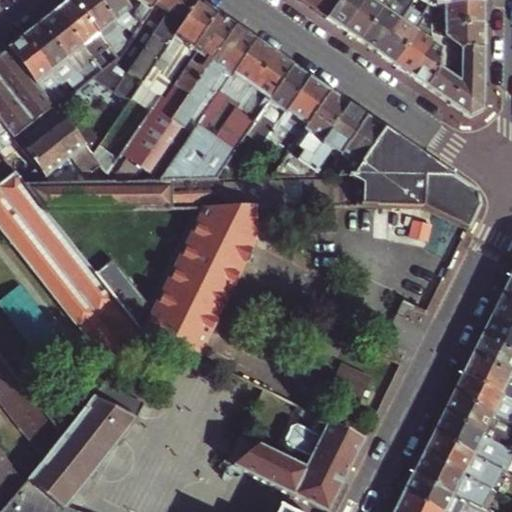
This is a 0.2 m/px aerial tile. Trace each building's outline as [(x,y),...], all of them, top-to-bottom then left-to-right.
[(91,40),(98,34),(71,0),(69,0),(55,12),(82,47),(92,60),(95,64),(102,72),(107,68),(98,56),(102,53),(91,40)] [(121,33),(122,33),(97,0),(71,0),(98,34),(109,48),(118,59),(128,43),(126,40),(121,44),(118,41),(124,37),(121,33)] [(129,102),(142,83),(197,2),(193,0),(158,0),(154,5),(141,25),(137,30),(128,43),(118,59),(107,68),(102,72),(90,81),(126,106),(129,102)] [(137,30),(141,25),(125,4),(122,0),(121,0),(97,0),(122,33),(133,25),(137,30)] [(141,25),(154,5),(158,0),(128,0),(125,4),(141,25)] [(339,0),(326,19),(344,31),(365,0),(339,0)] [(365,0),(344,31),(360,42),(383,10),(368,0),(365,0)] [(416,32),(428,14),(428,4),(423,0),(413,0),(409,7),(403,15),(399,21),(416,32)] [(129,102),(146,114),(215,15),(197,2),(142,83),(129,102)] [(360,42),(376,53),(399,21),(403,15),(387,3),(383,10),(360,42)] [(444,23),(484,25),(484,3),(432,6),(428,4),(428,14),(444,14),(444,23)] [(92,60),(82,47),(55,12),(39,24),(67,61),(76,72),(92,60)] [(140,168),(188,96),(234,28),(215,15),(146,114),(119,153),(140,168)] [(376,53),(393,65),(416,32),(399,21),(376,53)] [(461,49),(483,49),(484,25),(444,23),(444,36),(448,39),(454,43),(461,49)] [(76,72),(67,61),(39,24),(22,37),(62,86),(66,83),(74,93),(86,84),(76,72)] [(213,105),(231,78),(254,42),(234,28),(188,96),(140,168),(161,182),(163,179),(192,136),(197,129),(213,105)] [(393,65),(409,76),(432,43),(416,32),(393,65)] [(55,109),(70,97),(62,86),(22,37),(7,49),(45,97),(53,106),(53,107),(55,109)] [(197,129),(214,140),(272,54),(254,42),(231,78),(213,105),(197,129)] [(426,88),(439,70),(441,52),(441,50),(432,43),(409,76),(426,88)] [(53,106),(45,97),(7,49),(2,53),(39,101),(47,111),(53,106)] [(460,83),(451,77),(455,53),(441,52),(439,70),(426,88),(469,118),(483,111),(483,49),(461,49),(460,83)] [(0,121),(5,128),(39,101),(2,53),(0,54),(0,121)] [(217,181),(228,163),(247,136),(292,68),(272,54),(214,140),(197,129),(192,136),(163,179),(161,182),(217,181)] [(265,142),(272,131),(308,79),(292,68),(247,136),(262,146),(265,142)] [(288,133),(297,140),(303,131),(329,93),(308,79),(272,131),(265,142),(272,147),(269,151),(273,154),(288,133)] [(295,161),(305,167),(322,144),(347,106),(329,93),(303,131),(307,133),(297,146),(303,150),(295,161)] [(340,156),(343,152),(365,119),(347,106),(322,144),(305,167),(314,174),(331,150),(340,156)] [(73,156),(84,147),(61,117),(41,133),(65,162),(73,156)] [(351,176),(353,175),(383,131),(365,119),(343,152),(351,157),(338,177),(351,176)] [(0,148),(13,138),(5,128),(0,121),(0,148)] [(466,231),(477,208),(473,194),(383,131),(353,175),(351,176),(338,177),(325,177),(311,178),(297,178),(270,179),(239,180),(217,181),(161,182),(129,183),(114,184),(113,182),(94,183),(87,183),(81,183),(57,184),(49,184),(24,184),(45,211),(126,210),(207,210),(252,210),(421,208),(466,231)] [(44,178),(65,162),(41,133),(27,144),(19,134),(13,138),(21,149),(44,178)] [(269,151),(272,147),(265,142),(262,146),(269,151)] [(93,158),(92,156),(84,147),(73,156),(81,167),(93,158)] [(105,173),(113,161),(97,150),(92,156),(93,158),(105,173)] [(243,173),(228,163),(217,181),(239,180),(243,173)] [(144,334),(96,275),(45,211),(24,184),(14,171),(0,182),(0,226),(40,278),(114,371),(144,334)] [(87,183),(94,183),(85,172),(81,175),(87,183)] [(81,183),(87,183),(81,175),(77,178),(81,183)] [(247,266),(252,257),(249,250),(252,246),(252,210),(207,210),(154,316),(147,331),(197,356),(240,269),(247,266)] [(387,233),(431,237),(433,220),(389,215),(387,233)] [(147,331),(154,316),(112,263),(96,275),(144,334),(147,331)] [(511,279),(509,278),(499,298),(511,304),(511,279)] [(511,327),(511,304),(499,298),(490,316),(511,327)] [(425,315),(427,311),(405,301),(398,315),(405,318),(408,316),(412,314),(415,313),(418,313),(420,313),(423,314),(425,315)] [(511,353),(511,327),(490,316),(480,337),(511,353)] [(511,377),(511,353),(480,337),(470,356),(508,376),(511,377)] [(398,360),(395,356),(394,352),(393,347),(393,344),(387,341),(380,354),(400,365),(402,362),(398,360)] [(16,377),(22,384),(46,366),(35,352),(11,371),(16,377)] [(511,389),(503,385),(508,376),(470,356),(461,375),(501,396),(511,400),(511,389)] [(362,366),(361,368),(343,364),(339,384),(368,391),(374,368),(362,366)] [(0,372),(0,388),(16,377),(11,371),(8,367),(0,372)] [(451,395),(492,415),(501,396),(461,375),(451,395)] [(23,387),(22,384),(16,377),(0,388),(0,401),(1,403),(23,387)] [(1,403),(9,413),(31,396),(23,387),(1,403)] [(511,450),(511,425),(492,415),(451,395),(441,414),(510,449),(511,450)] [(9,413),(17,423),(39,406),(31,396),(9,413)] [(70,511),(66,510),(138,419),(94,397),(62,436),(44,458),(25,482),(7,504),(0,511),(70,511)] [(17,423),(25,433),(47,416),(39,406),(17,423)] [(212,456),(322,511),(326,511),(363,440),(302,409),(299,416),(309,421),(305,429),(299,426),(293,428),(286,441),(288,445),(311,457),(305,470),(257,446),(262,438),(230,422),(212,456)] [(507,455),(510,449),(441,414),(432,434),(494,467),(502,453),(507,455)] [(25,433),(32,443),(54,426),(47,416),(25,433)] [(32,443),(44,458),(62,436),(54,426),(32,443)] [(500,470),(494,467),(432,434),(422,454),(490,490),(493,484),(478,477),(481,472),(495,480),(500,470)] [(0,469),(9,462),(1,452),(0,453),(0,469)] [(480,509),(490,490),(422,454),(412,474),(480,509)] [(0,484),(16,472),(9,462),(0,469),(0,484)] [(0,494),(7,504),(25,482),(16,472),(0,484),(0,494)] [(484,511),(485,511),(480,509),(412,474),(402,493),(437,511),(458,511),(462,506),(471,511),(484,511)] [(437,511),(402,493),(393,511),(437,511)]
